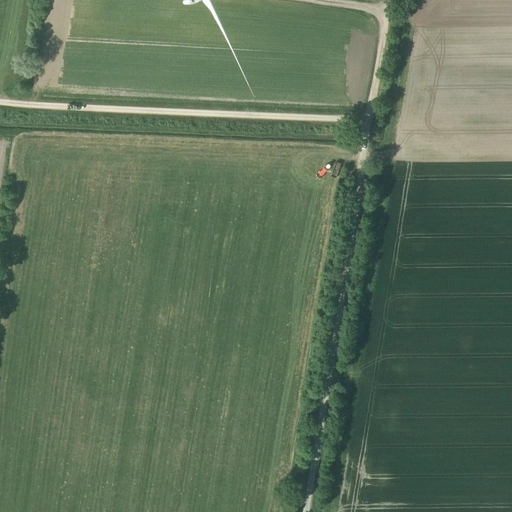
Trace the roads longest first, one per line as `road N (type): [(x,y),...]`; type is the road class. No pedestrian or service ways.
road 1 (unclassified): [(367,122),(297,511)]
road 2 (unclassified): [(0,106),(367,122)]
road 3 (unclassified): [(367,122),(390,0)]
